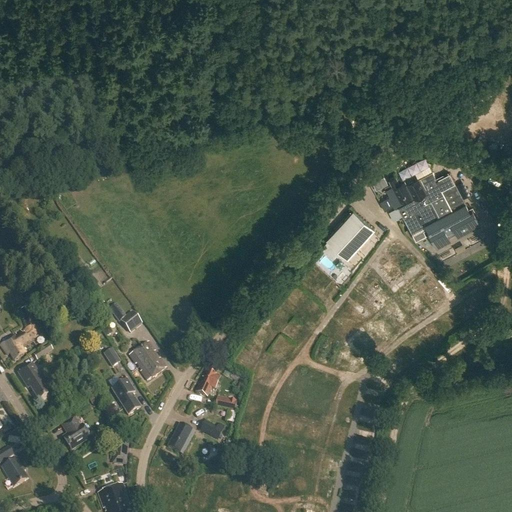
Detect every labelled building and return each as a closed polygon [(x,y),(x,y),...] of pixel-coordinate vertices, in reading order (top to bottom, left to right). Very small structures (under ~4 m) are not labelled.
[(429,233),(436,248),(450,240),(449,237),(456,233),(458,236),(480,224),(472,209),(468,211),(464,204),(465,203),(449,172),(436,179),(431,171),(406,185),(404,181),(398,184),(395,177),(389,180),(391,185),(385,188),(389,195),(379,201),(384,210),(395,204),(396,207),(394,208),(400,218),(403,216),(415,240),(429,233)] [(325,241),(347,260),(374,230),(352,211),(325,241)] [(403,250),(391,258),(403,275),(415,267),(403,250)] [(385,276),(389,282),(401,274),(396,267),(385,276)] [(343,272),(339,279),(344,282),(348,275),(343,272)] [(325,288),(334,298),(343,290),(334,280),(325,288)] [(374,280),(365,290),(379,304),(389,294),(374,280)] [(411,285),(417,291),(422,285),(416,280),(411,285)] [(436,308),(448,296),(432,281),(420,292),(436,308)] [(482,283),(468,292),(471,296),(484,287),(482,283)] [(293,300),(299,292),(295,289),(290,297),(293,300)] [(412,290),(405,297),(412,305),(420,298),(412,290)] [(482,294),(470,302),(473,307),(485,299),(482,294)] [(404,295),(399,299),(406,312),(412,308),(404,295)] [(357,304),(362,308),(358,312),(367,320),(375,311),(362,299),(357,304)] [(10,355),(14,362),(26,354),(20,347),(33,338),(34,336),(35,331),(35,329),(34,327),(27,307),(19,309),(22,319),(21,319),(25,330),(15,337),(14,336),(0,346),(7,356),(10,355)] [(129,334),(142,324),(132,312),(126,316),(122,310),(115,316),(120,321),(129,334)] [(394,313),(388,318),(399,331),(405,327),(394,313)] [(458,321),(460,326),(465,323),(460,313),(449,318),(452,323),(458,321)] [(355,331),(359,325),(343,316),(340,322),(355,331)] [(440,324),(434,327),(443,341),(449,337),(440,324)] [(384,342),(392,334),(382,325),(374,333),(384,342)] [(348,339),(351,331),(341,327),(338,335),(348,339)] [(362,333),(353,341),(364,354),(369,350),(365,345),(369,341),(362,333)] [(252,334),(248,341),(257,346),(261,340),(252,334)] [(278,340),(271,347),(283,358),(290,351),(278,340)] [(405,348),(412,362),(427,355),(421,341),(405,348)] [(328,362),(329,357),(336,358),(338,343),(326,342),(323,361),(328,362)] [(129,357),(138,369),(157,356),(148,343),(129,357)] [(48,345),(33,355),(36,361),(52,351),(48,345)] [(120,363),(112,350),(104,355),(112,368),(120,363)] [(403,370),(409,366),(401,353),(394,358),(403,370)] [(138,369),(147,382),(151,379),(166,369),(157,356),(138,369)] [(246,371),(252,361),(243,356),(237,366),(246,371)] [(341,359),(340,365),(353,368),(354,362),(341,359)] [(46,387),(32,365),(17,375),(27,390),(29,389),(38,402),(51,394),(49,392),(52,390),(48,386),(46,387)] [(387,370),(380,376),(392,390),(399,384),(387,370)] [(196,393),(207,398),(210,391),(209,391),(211,388),(215,390),(220,380),(214,377),(215,375),(208,372),(201,387),(199,387),(196,393)] [(313,392),(319,375),(312,372),(306,390),(313,392)] [(329,378),(325,393),(331,395),(336,379),(329,378)] [(111,391),(128,416),(140,409),(132,395),(135,393),(127,381),(111,391)] [(362,390),(360,399),(371,401),(373,392),(362,390)] [(93,397),(96,402),(105,396),(102,391),(93,397)] [(285,391),(285,401),(293,402),(294,392),(285,391)] [(311,406),(312,396),(302,395),(301,404),(311,406)] [(215,407),(234,411),(236,401),(217,397),(215,407)] [(228,412),(226,423),(234,425),(236,414),(228,412)] [(282,434),(287,418),(280,416),(276,432),(282,434)] [(200,431),(217,440),(224,426),(207,418),(200,431)] [(82,426),(79,428),(73,419),(62,427),(68,436),(63,439),(71,451),(90,439),(82,426)] [(294,419),(291,434),(301,436),(305,422),(294,419)] [(312,424),(310,438),(320,440),(322,426),(312,424)] [(180,425),(168,448),(182,456),(195,433),(180,425)] [(335,443),(346,445),(348,431),(337,429),(335,443)] [(125,465),(128,443),(116,442),(113,464),(125,465)] [(8,447),(0,451),(0,463),(13,455),(8,447)] [(289,456),(288,466),(299,467),(301,457),(289,456)] [(2,469),(13,488),(27,479),(16,460),(2,469)] [(340,477),(343,464),(332,462),(330,476),(340,477)] [(307,471),(319,473),(321,466),(308,463),(307,471)] [(296,476),(296,486),(307,487),(307,476),(296,476)] [(202,477),(199,487),(214,490),(217,480),(202,477)] [(104,511),(129,511),(131,511),(122,485),(98,494),(103,510),(104,510),(104,511)] [(208,508),(210,500),(196,497),(194,505),(208,508)]
